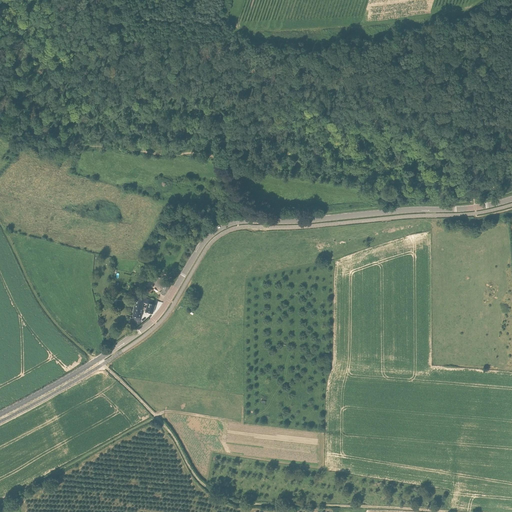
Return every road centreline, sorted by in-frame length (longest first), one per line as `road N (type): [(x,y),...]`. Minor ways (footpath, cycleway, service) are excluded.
road 1 (tertiary): [(0,414),(145,327),(200,245),(227,224),(460,209),(511,198)]
road 2 (track): [(446,511),(230,500),(199,481),(156,417)]
road 3 (track): [(0,225),(45,311),(95,360)]
